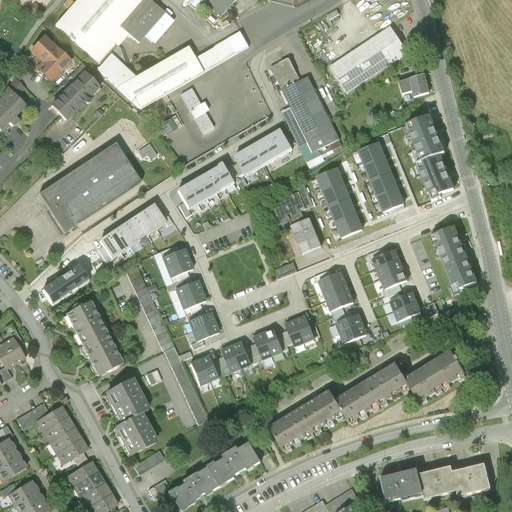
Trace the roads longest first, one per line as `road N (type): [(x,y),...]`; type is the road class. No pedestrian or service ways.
road 1 (residential): [(511,409),(332,451),(217,511)]
road 2 (residential): [(257,511),(369,460),(511,429)]
road 3 (residential): [(157,193),(280,121),(254,72),(268,25)]
road 4 (tertiary): [(422,0),(475,204)]
road 5 (residential): [(288,282),(475,204)]
road 6 (residential): [(16,304),(82,242),(157,193)]
road 7 (tertiary): [(475,204),(511,368)]
road 8 (residential): [(53,380),(75,395),(141,511)]
road 9 (residential): [(157,193),(193,242),(220,310)]
road 10 (residential): [(220,310),(231,336),(299,308),(288,282)]
